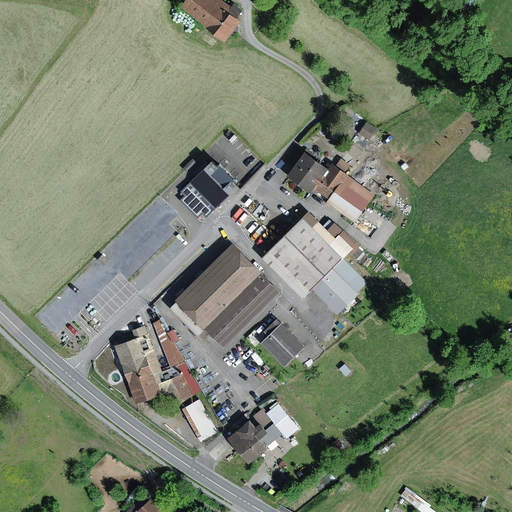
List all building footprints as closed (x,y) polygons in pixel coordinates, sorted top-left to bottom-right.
[(186,0),(183,6),(209,26),(208,27),(227,41),(243,20),(238,17),(244,9),(234,2),(232,5),(225,0),(186,0)] [(378,128),(368,121),(360,133),(370,140),(378,128)] [(330,167),(299,144),(287,161),(295,167),(289,174),(313,191),(315,187),(330,167)] [(189,183),(182,191),(186,195),(182,200),(201,219),(206,215),(208,217),(240,185),(235,180),(238,176),(222,160),(219,163),(215,158),(209,164),(206,161),(193,173),(195,175),(196,176),(190,182),(189,183)] [(334,162),(330,167),(315,187),(329,198),(327,201),(356,222),(376,195),(349,175),(350,174),(334,162)] [(310,209),(304,216),(344,256),(349,251),(336,239),(345,230),(336,221),(329,227),(310,209)] [(344,256),(304,216),(264,256),(304,296),(314,286),(340,312),(370,283),(344,256)] [(361,245),(345,230),(336,239),(349,251),(353,254),(361,245)] [(283,290),(234,241),(177,299),(179,301),(172,307),(200,335),(207,328),(226,347),(283,290)] [(306,346),(278,318),(265,331),(269,335),(262,342),(286,366),(306,346)] [(172,368),(163,371),(154,374),(161,394),(167,392),(181,403),(202,390),(161,319),(154,323),(172,368)] [(136,337),(116,344),(137,403),(161,394),(154,374),(163,371),(146,324),(133,329),(136,337)] [(200,399),(183,408),(201,441),(218,432),(200,399)] [(280,403),(268,413),(264,408),(252,418),(258,426),(263,422),(268,429),(275,423),(283,433),(287,438),(300,428),(280,403)] [(252,418),(229,437),(250,463),(269,447),(268,445),(261,438),(270,431),(268,429),(263,422),(258,426),(252,418)] [(283,433),(275,423),(268,429),(270,431),(261,438),(268,445),(283,433)] [(415,495),(406,489),(401,496),(422,511),(437,511),(430,507),(432,505),(416,493),(415,495)] [(125,511),(174,511),(171,508),(166,511),(165,511),(147,492),(125,511)]
